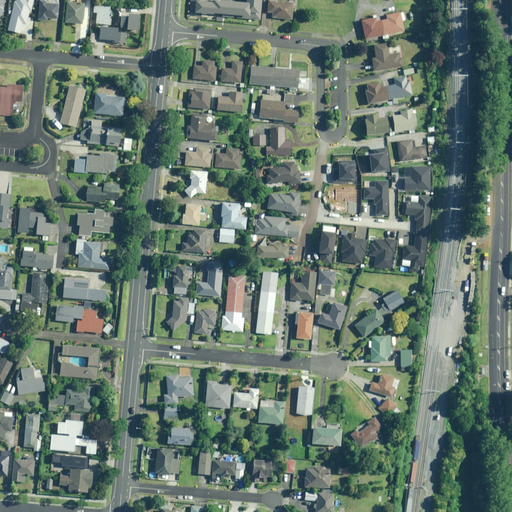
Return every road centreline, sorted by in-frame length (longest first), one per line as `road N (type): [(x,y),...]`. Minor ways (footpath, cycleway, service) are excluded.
road 1 (tertiary): [(499,0),(496,376),(506,511)]
road 2 (primary): [(133,348),(159,66)]
road 3 (unclassified): [(333,365),(133,348)]
road 4 (residential): [(326,135),(318,212),(406,225)]
road 5 (residential): [(162,30),(319,44)]
road 6 (residential): [(272,498),(121,486)]
road 7 (primary): [(121,486),(133,348)]
road 8 (residential): [(319,44),(336,44),(341,56),(341,131),(326,135)]
